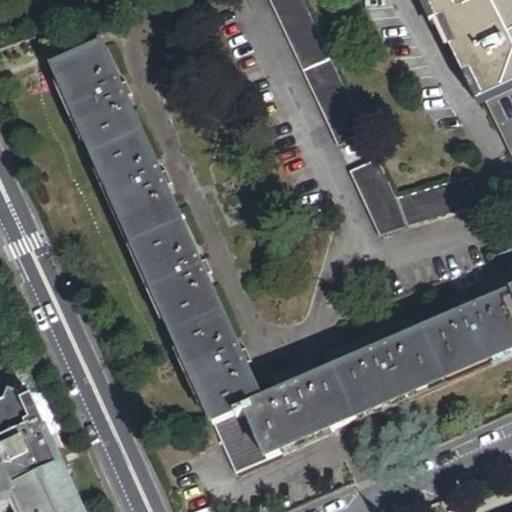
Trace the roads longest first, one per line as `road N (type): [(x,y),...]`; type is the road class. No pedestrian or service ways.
road 1 (primary): [(149,511),(0,187)]
road 2 (residential): [(356,511),(511,443)]
